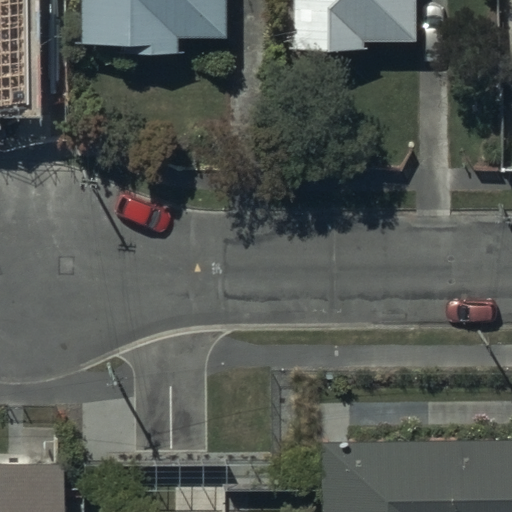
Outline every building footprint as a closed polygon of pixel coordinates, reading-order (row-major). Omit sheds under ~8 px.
[(0,0),(0,16),(12,16),(11,0),(0,0)] [(225,0),(81,0),(81,34),(122,34),(122,43),(177,43),(177,32),(225,32),(225,0)] [(414,34),(413,0),(291,0),(291,43),(361,42),(361,34),(414,34)] [(511,511),(511,437),(320,440),(320,511),(511,511)] [(0,511),(63,511),(63,457),(0,457),(0,511)]
